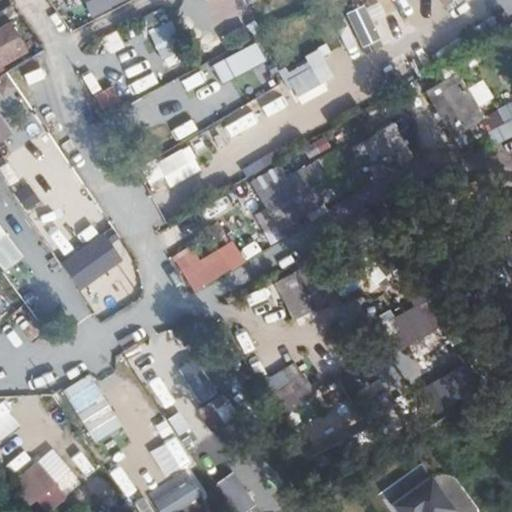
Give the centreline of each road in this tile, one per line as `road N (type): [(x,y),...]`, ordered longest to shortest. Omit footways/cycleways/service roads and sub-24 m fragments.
road 1 (unknown): [(32,0),(150,254),(151,306),(92,348),(0,375)]
road 2 (unknown): [(482,0),(239,145),(136,223)]
